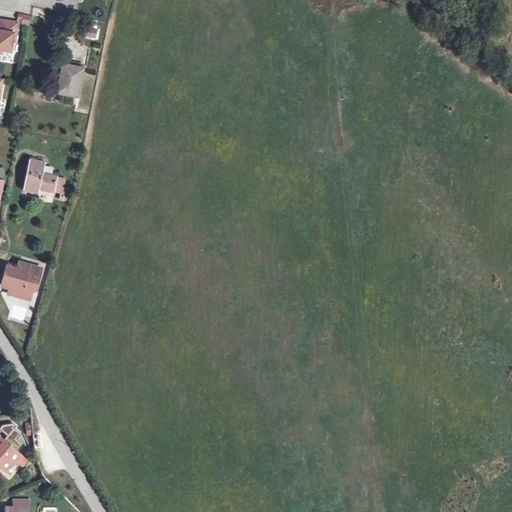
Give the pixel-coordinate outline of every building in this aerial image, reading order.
[(30,17),(19,15),(18,20),(23,21),(23,25),(29,26),(30,17)] [(0,53),(1,54),(1,51),(10,52),(11,42),(14,42),(16,23),(0,20),(0,53)] [(97,39),(97,30),(88,29),(87,38),(97,39)] [(428,50),(433,33),(424,31),(419,47),(428,50)] [(64,68),(58,96),(78,100),(83,72),(64,68)] [(52,178),(54,171),(46,169),(46,167),(29,162),(22,193),(39,198),(40,194),(54,197),(58,180),(52,178)] [(16,290),(14,296),(31,300),(33,291),(36,292),(42,269),(21,263),(19,270),(8,267),(3,286),(12,289),(16,290)] [(0,437),(0,465),(10,474),(17,465),(15,463),(19,458),(21,455),(0,437)] [(21,455),(19,458),(24,463),(27,459),(21,455)] [(12,506),(23,506),(23,498),(12,498),(12,506)]
